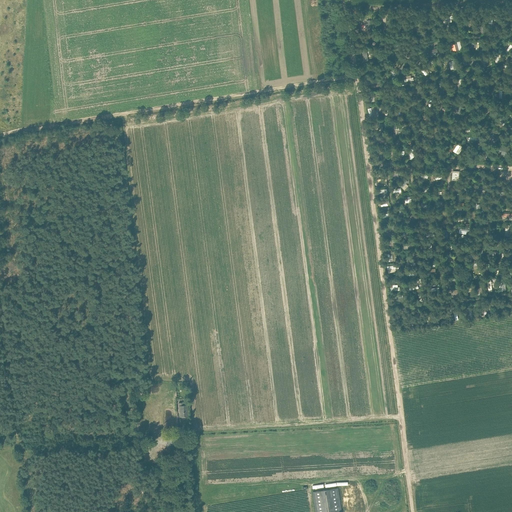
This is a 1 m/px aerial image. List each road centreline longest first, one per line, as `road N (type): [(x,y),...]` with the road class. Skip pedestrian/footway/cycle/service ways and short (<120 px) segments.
road 1 (track): [(354,75),(411,511)]
road 2 (track): [(0,133),(354,75)]
road 3 (residential): [(511,34),(463,29),(429,44),(386,39),(387,81)]
road 4 (residential): [(432,306),(416,310),(406,302),(385,163)]
road 5 (track): [(511,0),(344,7)]
road 6 (residential): [(432,306),(410,164)]
road 7 (residential): [(448,303),(429,164)]
road 8 (residential): [(464,300),(449,165)]
road 9 (residential): [(387,81),(473,71),(511,77)]
